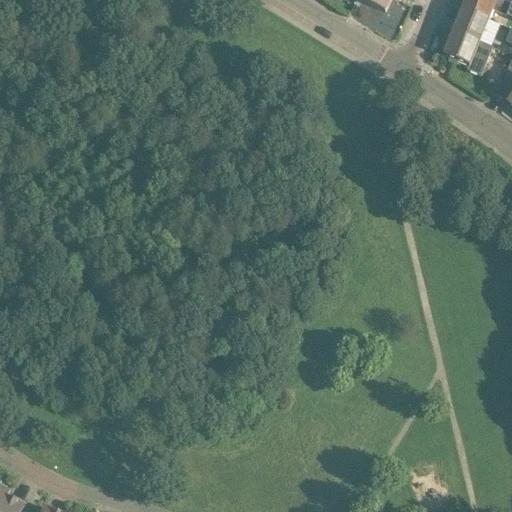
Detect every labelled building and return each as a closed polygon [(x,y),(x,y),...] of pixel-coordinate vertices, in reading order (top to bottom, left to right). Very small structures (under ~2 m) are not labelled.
[(385,15),(392,0),(359,0),(358,3),(385,15)] [(511,7),(493,0),(468,0),(463,14),(489,25),(494,14),(511,20),(511,7)] [(480,48),(481,45),(489,25),(463,14),(454,37),(480,48)] [(492,50),(481,45),(480,48),(454,37),(444,60),(469,70),(467,75),(480,80),(492,50)] [(0,511),(24,511),(25,511),(7,501),(10,497),(0,491),(0,511)]
